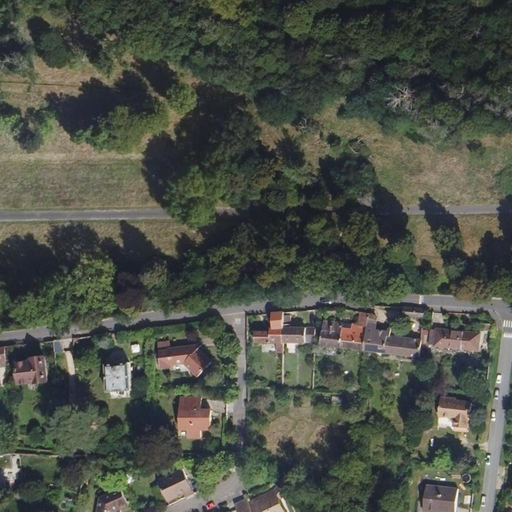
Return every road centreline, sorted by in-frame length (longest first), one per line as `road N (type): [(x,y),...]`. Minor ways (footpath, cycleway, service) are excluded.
road 1 (tertiary): [(240,310),(345,299),(509,308)]
road 2 (tertiary): [(0,342),(240,310)]
road 3 (residential): [(176,511),(236,477),(240,310)]
road 4 (residential): [(488,511),(509,308)]
